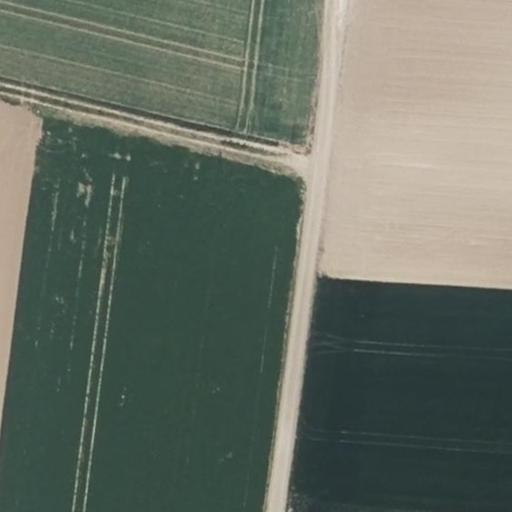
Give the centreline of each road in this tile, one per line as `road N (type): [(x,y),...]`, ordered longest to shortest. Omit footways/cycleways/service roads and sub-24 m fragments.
road 1 (track): [(270,511),(339,0)]
road 2 (track): [(319,160),(0,82)]
